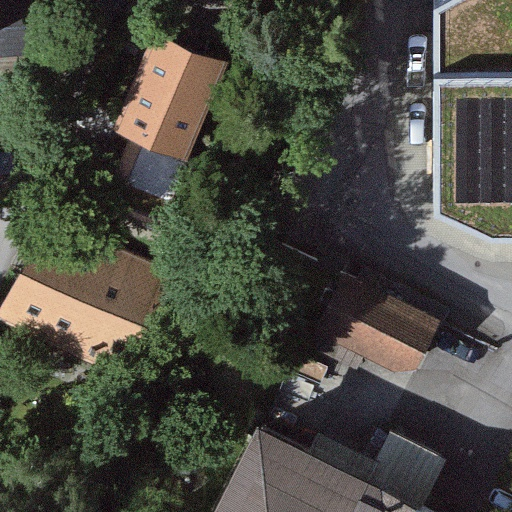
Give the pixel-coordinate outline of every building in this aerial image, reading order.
[(0,0),(0,151),(26,151),(20,0),(0,0)] [(511,0),(440,0),(434,3),(433,190),(493,222),(511,222),(511,0)] [(222,59),(159,32),(120,122),(184,149),(222,59)] [(164,273),(51,220),(7,312),(121,366),(164,273)] [(454,315),(358,266),(327,325),(423,374),(454,315)] [(479,511),(289,418),(242,511),(479,511)]
